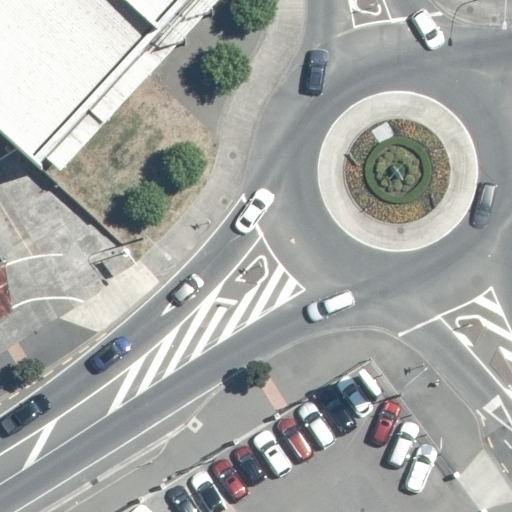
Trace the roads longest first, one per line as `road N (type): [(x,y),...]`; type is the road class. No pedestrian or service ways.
road 1 (secondary): [(378,283),(282,330),(0,498)]
road 2 (secondary): [(0,433),(127,347),(227,249),(275,180)]
road 3 (secondary): [(490,113),(502,154),(499,203),(475,246),(435,275)]
road 4 (secondary): [(275,180),(282,126),(305,92),(338,67),(377,56)]
road 5 (secondary): [(378,283),(327,267),(299,243),(275,180)]
road 6 (secondary): [(377,56),(439,67),(490,113)]
road 7 (unclassified): [(435,275),(511,379)]
